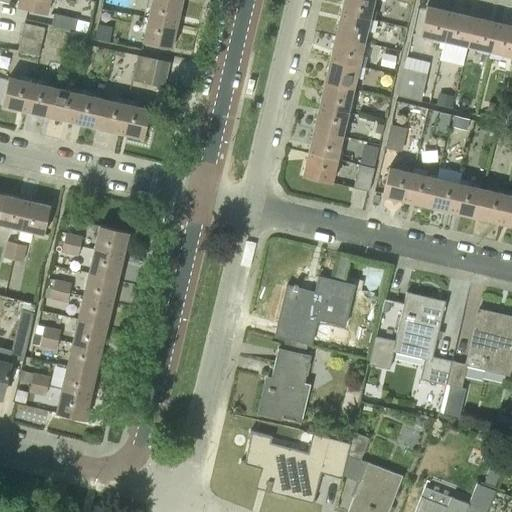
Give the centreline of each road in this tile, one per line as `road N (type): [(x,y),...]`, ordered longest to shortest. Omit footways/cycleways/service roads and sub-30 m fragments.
road 1 (residential): [(185,506),(256,207)]
road 2 (tertiary): [(122,469),(142,447),(205,195)]
road 3 (residential): [(511,268),(256,207)]
road 4 (residential): [(256,207),(305,0)]
road 5 (residential): [(205,195),(0,148)]
road 6 (tertiary): [(205,195),(249,0)]
road 7 (tertiary): [(122,469),(97,472),(0,447)]
